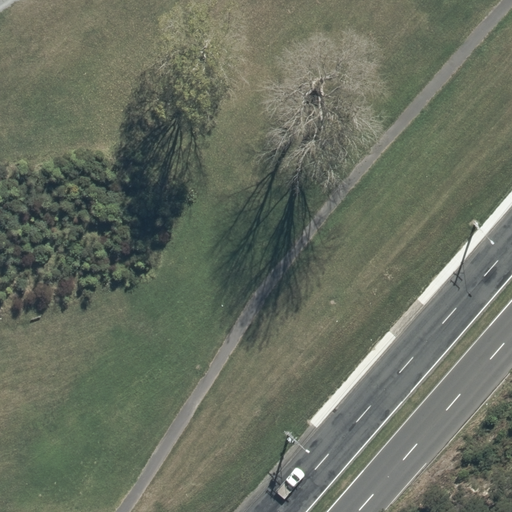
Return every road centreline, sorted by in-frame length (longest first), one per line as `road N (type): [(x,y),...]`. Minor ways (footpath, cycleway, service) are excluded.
road 1 (secondary): [(278,511),(511,231)]
road 2 (secondary): [(511,322),(350,511)]
